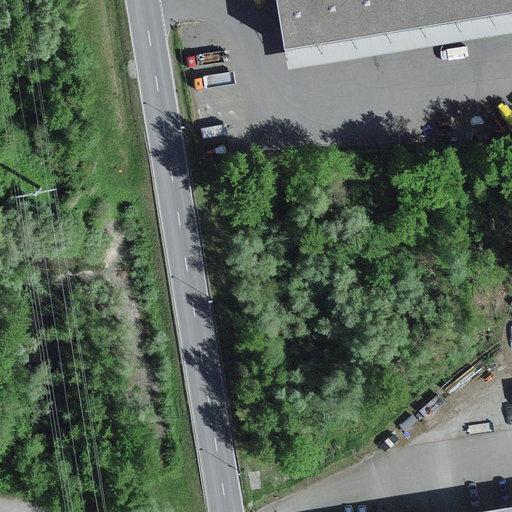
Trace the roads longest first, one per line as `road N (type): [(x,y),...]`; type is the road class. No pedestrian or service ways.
road 1 (unclassified): [(226,511),(144,0)]
road 2 (unknown): [(248,511),(511,434)]
